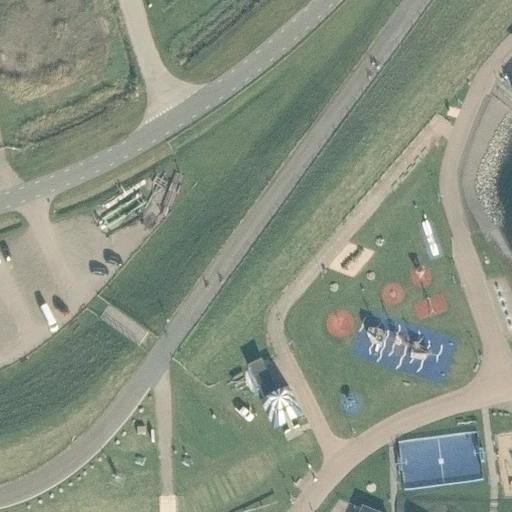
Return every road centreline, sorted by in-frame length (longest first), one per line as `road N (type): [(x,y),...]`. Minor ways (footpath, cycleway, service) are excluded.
road 1 (unclassified): [(0,499),(67,469),(115,425),(420,0)]
road 2 (tertiary): [(0,204),(99,166),(177,119)]
road 3 (tertiary): [(177,119),(329,0)]
road 4 (residential): [(126,0),(156,87),(177,119)]
